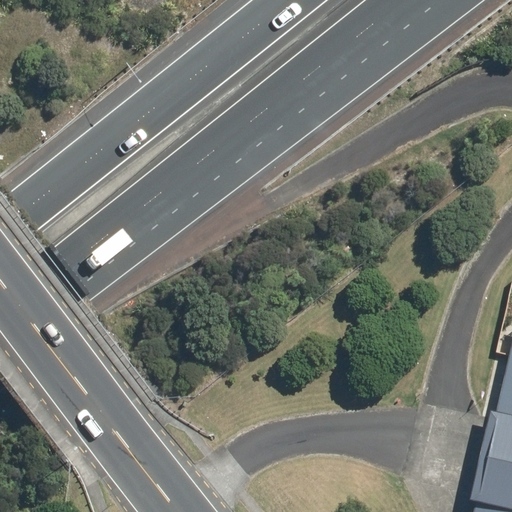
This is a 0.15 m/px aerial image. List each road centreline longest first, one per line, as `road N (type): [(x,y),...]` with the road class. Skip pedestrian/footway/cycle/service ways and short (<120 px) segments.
road 1 (motorway): [(0,230),(286,0)]
road 2 (motorway): [(461,0),(184,203)]
road 3 (secondary): [(0,239),(206,511)]
road 4 (motorway): [(431,0),(184,203)]
road 5 (secondary): [(163,511),(0,299)]
road 6 (motorway): [(184,203),(0,344)]
